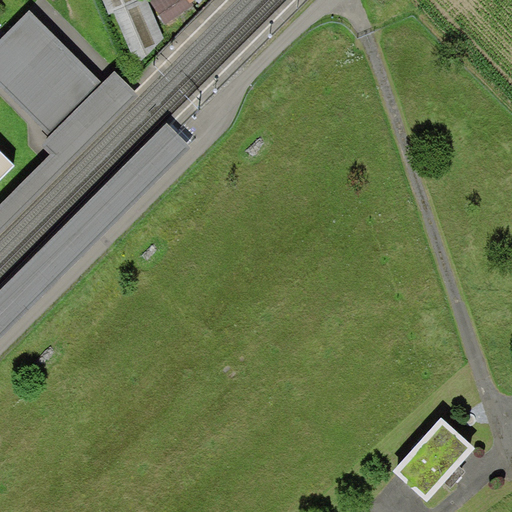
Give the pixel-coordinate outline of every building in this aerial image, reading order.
[(104,0),(110,12),(137,0),(104,0)] [(149,0),(157,15),(186,0),(185,0),(149,0)] [(28,12),(0,39),(0,86),(49,135),(40,144),(49,152),(54,157),(129,81),(116,68),(101,83),(28,12)] [(0,178),(16,162),(0,146),(0,178)] [(440,421),(394,472),(426,499),(471,448),(440,421)]
